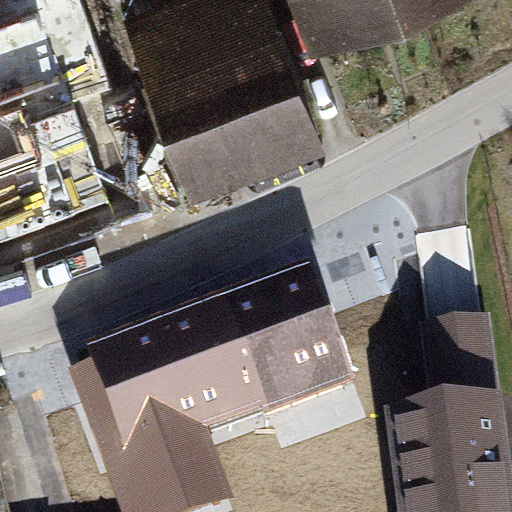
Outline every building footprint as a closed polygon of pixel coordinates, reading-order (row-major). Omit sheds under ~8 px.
[(250,0),(203,0),(135,26),(188,165),(309,120),(275,29),(263,34),(250,0)] [(307,0),(323,37),(411,2),(409,0),(307,0)] [(308,289),(97,366),(110,402),(88,410),(106,461),(126,453),(147,511),(196,511),(260,489),(251,463),(280,453),(261,402),(339,373),(308,289)] [(511,511),(511,490),(489,317),(422,326),(433,407),(385,413),(398,511),(511,511)] [(0,511),(25,511),(28,511),(23,489),(3,494),(0,480),(0,511)]
